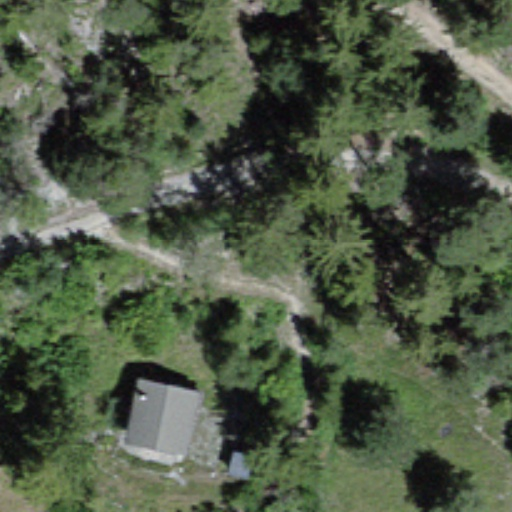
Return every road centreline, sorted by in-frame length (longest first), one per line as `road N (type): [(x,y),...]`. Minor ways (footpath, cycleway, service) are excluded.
road 1 (track): [(0,240),(289,152),(374,136),(511,141)]
road 2 (track): [(310,0),(511,103)]
